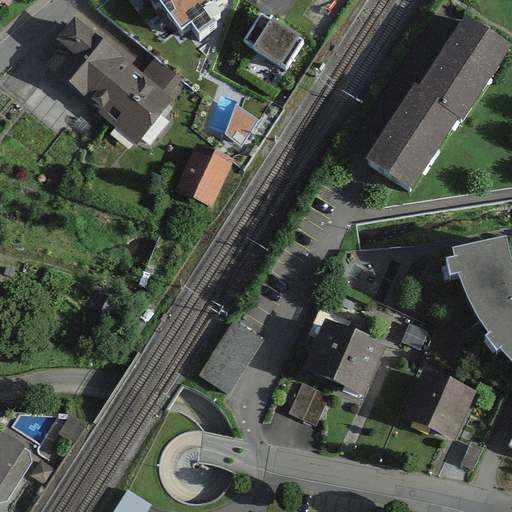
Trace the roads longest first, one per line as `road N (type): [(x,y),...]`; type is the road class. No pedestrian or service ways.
road 1 (residential): [(347,210),(253,405),(256,464)]
road 2 (residential): [(481,511),(256,464)]
road 3 (residential): [(447,23),(362,160),(347,210)]
road 4 (residential): [(511,195),(347,210)]
